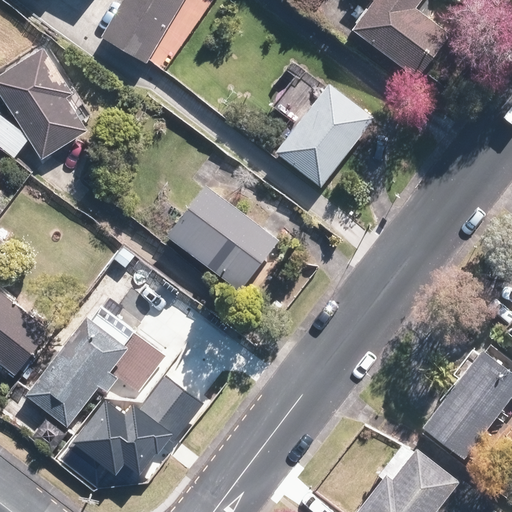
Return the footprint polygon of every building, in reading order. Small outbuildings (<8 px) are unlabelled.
[(15,0),(43,21),(58,0),(15,0)] [(126,0),(102,39),(148,67),(189,0),(126,0)] [(322,0),(300,0),(314,10),(322,0)] [(425,0),(375,0),(354,30),(419,78),(453,31),(420,8),(425,0)] [(50,48),(0,79),(0,96),(42,163),(87,135),(62,94),(75,87),(50,48)] [(284,136),(288,139),(279,152),(328,187),(379,116),(331,80),(322,92),(301,77),(277,110),(294,122),(284,136)] [(282,240),(214,186),(169,242),(238,296),(282,240)] [(56,326),(0,287),(0,363),(20,377),(56,326)] [(63,434),(101,388),(107,393),(121,377),(138,391),(169,355),(142,332),(103,300),(21,399),(63,434)] [(511,390),(511,362),(480,341),(421,427),(466,458),(511,390)] [(435,511),(462,477),(408,435),(379,472),(384,475),(357,510),(359,511),(435,511)]
